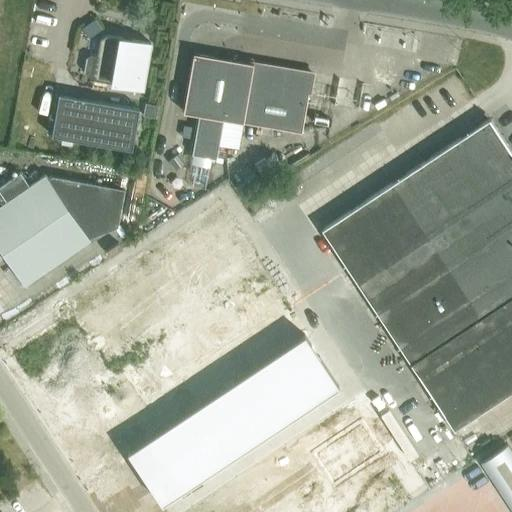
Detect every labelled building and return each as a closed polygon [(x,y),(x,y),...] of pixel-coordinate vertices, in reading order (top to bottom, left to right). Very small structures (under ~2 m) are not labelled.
[(142,88),(150,43),(132,40),(131,43),(121,42),(122,38),(106,35),(99,40),(96,57),(90,55),(87,58),(84,71),(87,75),(93,76),(92,80),(114,83),(115,80),(124,82),(124,85),(142,88)] [(215,157),(222,119),(301,133),(308,93),(312,93),(315,74),(311,73),(193,53),(183,112),(198,115),(191,153),(215,157)] [(131,150),(139,108),(58,94),(51,135),(131,150)] [(511,154),(488,118),(320,228),(452,429),(511,389),(511,154)] [(272,153),(254,165),(265,182),(283,170),(272,153)] [(29,186),(20,172),(0,185),(0,249),(24,285),(90,240),(88,238),(116,232),(126,195),(51,176),(48,178),(45,174),(29,186)] [(338,386),(304,335),(127,452),(161,503),(338,386)] [(37,374),(42,388),(85,372),(87,377),(94,374),(87,355),(37,374)] [(511,510),(511,451),(507,444),(480,462),(511,510)]
